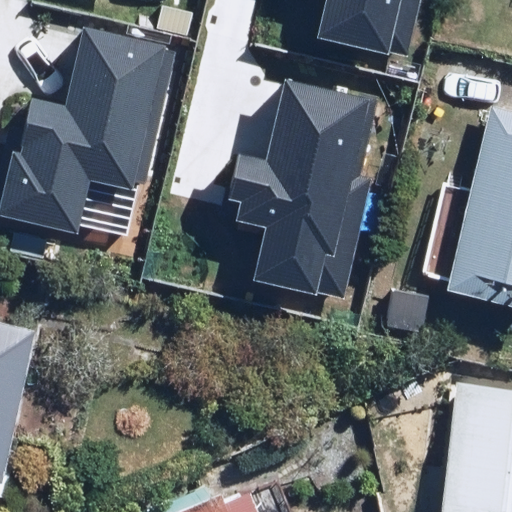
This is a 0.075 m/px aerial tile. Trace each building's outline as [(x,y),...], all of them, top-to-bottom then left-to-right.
[(326,0),(317,38),(390,55),(390,52),(408,56),(421,0),(326,0)] [(167,45),(84,27),(66,106),(32,98),(20,153),(13,151),(0,207),(0,214),(77,232),(89,178),(133,188),(134,182),(146,185),(176,52),(166,50),(167,45)] [(265,159),(239,154),(229,200),(240,202),(236,221),(266,228),(254,280),(345,301),(373,177),(362,175),(380,98),(284,76),(265,159)] [(511,113),(487,108),(472,189),(443,183),(426,272),(456,277),(454,287),(511,298),(511,113)] [(434,289),(384,282),(378,325),(428,332),(434,289)] [(0,495),(11,497),(37,323),(0,317),(0,495)] [(511,511),(511,386),(454,382),(445,511),(511,511)] [(262,511),(250,479),(166,511),(262,511)]
